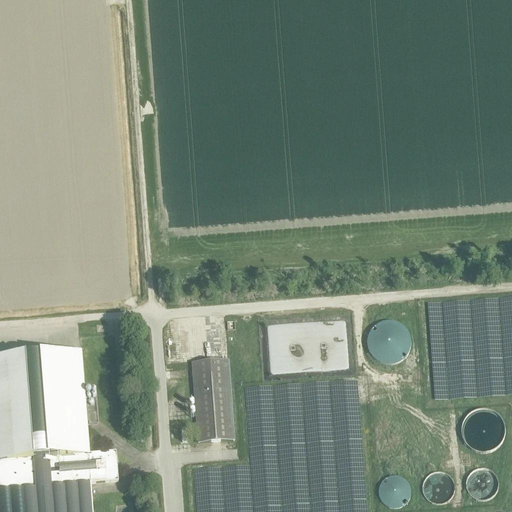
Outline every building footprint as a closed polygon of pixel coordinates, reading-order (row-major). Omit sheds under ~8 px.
[(389,320),(385,321),(382,321),(379,322),(377,324),(375,325),(372,328),(370,330),(369,333),(368,336),(367,340),(367,343),(367,346),(367,349),(369,352),(370,355),(372,357),(374,360),(377,362),(380,363),(383,365),(386,365),(390,366),(393,365),(396,364),(400,363),(403,361),(405,359),(408,356),(409,353),(411,351),(411,348),(412,345),(412,342),(412,339),(411,336),(410,333),(408,330),(406,328),(404,326),(402,324),(398,322),(395,321),(393,321),(389,320)] [(0,358),(0,511),(92,511),(90,485),(118,483),(116,453),(88,455),(80,352),(0,358)] [(235,441),(229,361),(193,364),(199,444),(235,441)] [(483,412),(479,413),(476,413),(474,414),(472,416),(470,417),(467,419),(466,422),(464,424),(463,427),(462,430),(462,433),(462,436),(463,439),(464,442),(465,444),(467,447),(469,449),(472,451),(474,452),(477,453),(480,454),(483,454),(487,454),(490,453),(493,452),(495,450),(498,448),(500,446),(502,443),(503,440),(503,438),(504,435),(504,433),(504,430),(503,427),(502,424),(500,422),(499,419),(497,417),(494,416),(491,414),(489,413),(486,413),(483,412)] [(482,470),(479,470),(477,470),(475,471),(473,472),(472,473),(470,475),(468,477),(467,479),(466,481),(466,484),(465,486),(466,488),(466,490),(467,492),(468,494),(469,496),(471,498),(473,500),(475,501),(477,502),(480,502),(482,502),(484,502),(487,501),(489,500),(491,499),(493,498),(495,495),(496,493),(497,491),(498,490),(498,488),(498,486),(498,483),(497,481),(496,479),(495,477),(494,475),(492,474),(491,472),(488,471),(486,470),(484,470),(482,470)] [(438,474),(435,474),(433,474),(431,475),(429,476),(428,477),(426,479),(424,481),(423,483),(422,485),(422,488),(422,490),(422,492),(422,494),(423,496),(424,498),(425,500),(427,502),(429,503),(431,504),(433,505),(436,506),(438,506),(441,506),(443,505),(445,504),(447,503),(449,501),(451,499),(452,497),(453,495),(454,493),(454,491),(454,489),(454,487),(453,485),(452,483),(451,481),(450,479),(448,477),(447,476),(444,475),(442,474),(440,474),(438,474)] [(411,493),(410,492),(410,491),(410,490),(410,489),(410,488),(409,488),(409,487),(409,486),(408,486),(408,485),(408,484),(407,484),(407,483),(406,483),(406,482),(405,482),(405,481),(404,481),(403,480),(402,480),(402,479),(401,479),(400,479),(399,478),(398,478),(397,478),(396,478),(395,478),(394,478),(393,478),(392,478),(391,478),(390,478),(389,478),(389,479),(388,479),(387,479),(386,480),(385,480),(385,481),(384,481),(384,482),(383,482),(382,483),(382,484),(381,484),(381,485),(380,486),(380,487),(379,488),(379,489),(379,490),(378,491),(378,492),(378,493),(378,494),(378,495),(378,496),(378,497),(379,497),(379,498),(379,499),(379,500),(380,500),(380,501),(380,502),(381,502),(381,503),(382,504),(382,505),(383,505),(383,506),(384,506),(385,507),(386,507),(386,508),(387,508),(388,509),(389,509),(390,509),(391,510),(392,510),(393,510),(394,510),(395,510),(396,510),(397,510),(398,510),(399,509),(400,509),(401,509),(401,508),(402,508),(403,507),(404,507),(404,506),(405,506),(406,505),(407,504),(408,503),(408,502),(409,501),(409,500),(410,499),(410,498),(410,497),(410,496),(410,495),(411,495),(411,494),(411,493)]
